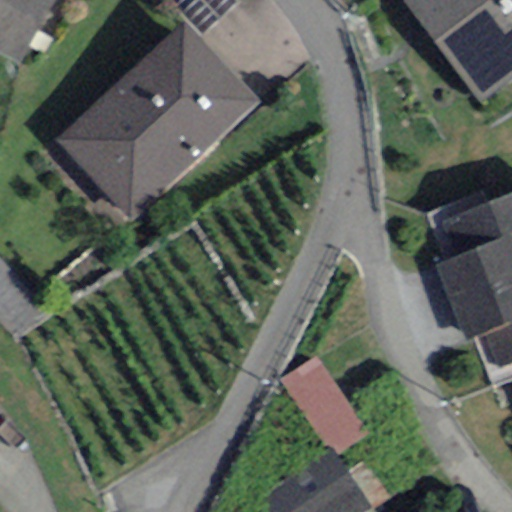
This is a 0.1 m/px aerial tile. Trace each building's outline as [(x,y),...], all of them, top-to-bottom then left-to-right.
[(0,0),(0,46),(18,57),(49,0),(0,0)] [(511,0),(413,0),(405,6),(482,107),(511,85),(511,0)] [(185,39),(67,142),(130,213),(248,110),(185,39)] [(511,361),(511,205),(457,225),(473,269),(460,274),(481,331),(494,327),(508,363),(511,361)] [(0,312),(26,339),(56,310),(0,252),(0,312)] [(326,358),(294,379),(346,459),(379,438),(326,358)] [(267,502),(273,511),(364,511),(336,462),(267,502)]
